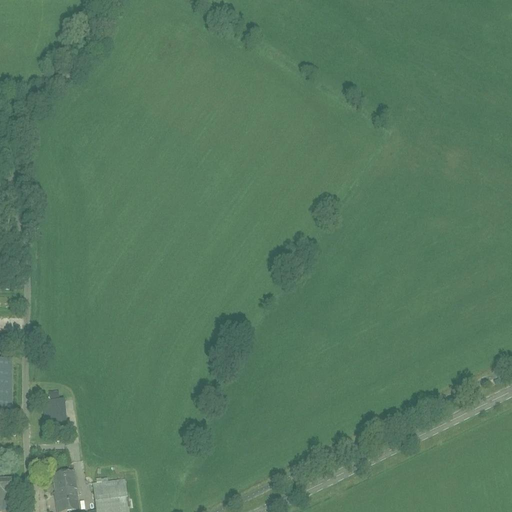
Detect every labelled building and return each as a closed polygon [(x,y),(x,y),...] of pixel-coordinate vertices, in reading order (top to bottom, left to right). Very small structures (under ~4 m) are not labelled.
[(11,361),(0,361),(0,411),(11,411),(11,361)] [(71,416),(77,414),(75,402),(69,403),(71,416)] [(56,511),(74,511),(79,511),(74,473),(53,475),(55,494),(54,494),(56,511)] [(0,511),(8,511),(8,494),(11,494),(10,480),(0,480),(0,511)] [(95,511),(128,511),(124,481),(92,485),(95,511)]
